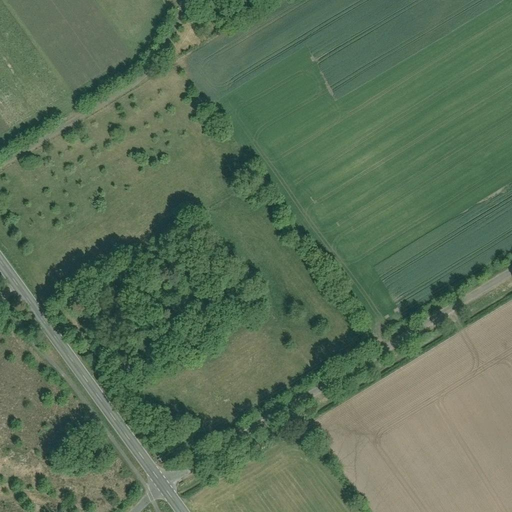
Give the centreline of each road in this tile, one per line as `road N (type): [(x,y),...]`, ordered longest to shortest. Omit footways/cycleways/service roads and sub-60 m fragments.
road 1 (unclassified): [(162,486),(511,272)]
road 2 (tertiary): [(0,263),(162,486)]
